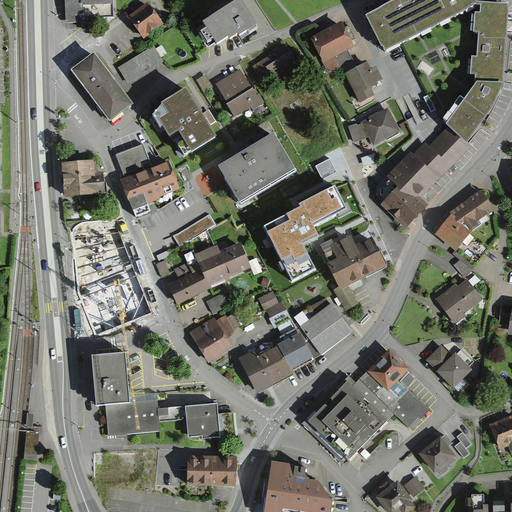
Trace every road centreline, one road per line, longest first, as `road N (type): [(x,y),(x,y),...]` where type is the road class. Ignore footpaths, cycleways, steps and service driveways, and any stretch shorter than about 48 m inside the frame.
road 1 (residential): [(39,95),(59,95),(98,141),(198,367),(274,423)]
road 2 (primary): [(89,511),(63,419),(39,95)]
road 3 (unclassified): [(482,162),(416,246),(377,330),(274,423)]
road 4 (residential): [(490,316),(504,236),(482,162)]
